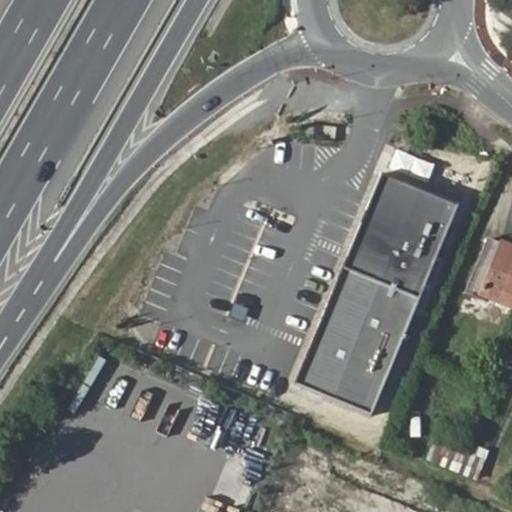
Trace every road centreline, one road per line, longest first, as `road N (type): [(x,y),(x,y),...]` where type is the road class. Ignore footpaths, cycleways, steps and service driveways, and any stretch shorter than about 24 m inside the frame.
road 1 (motorway): [(0,357),(158,141),(205,102),(327,33)]
road 2 (motorway): [(0,331),(199,0)]
road 3 (motorway): [(0,215),(121,0)]
road 4 (secondary): [(327,33),(341,51),(384,69),(407,67),(446,41)]
road 5 (unknown): [(83,511),(116,493),(206,470)]
